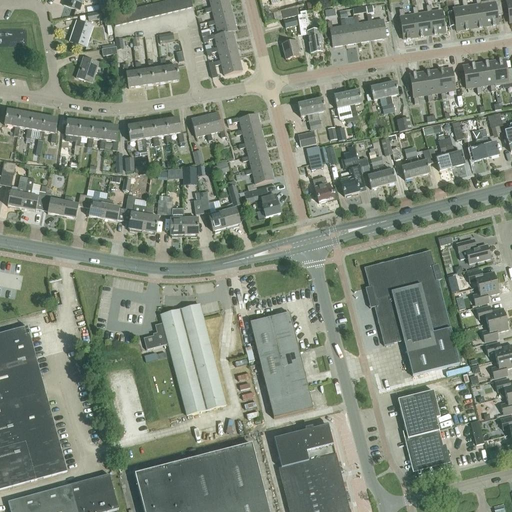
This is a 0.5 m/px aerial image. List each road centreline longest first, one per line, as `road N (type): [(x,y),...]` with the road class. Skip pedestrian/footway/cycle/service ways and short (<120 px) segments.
road 1 (tertiary): [(0,242),(157,269),(220,265),(310,242)]
road 2 (unclassified): [(384,507),(310,242)]
road 3 (unclassified): [(268,84),(511,43)]
road 4 (residential): [(52,100),(138,108),(268,84)]
road 5 (tertiary): [(310,242),(511,187)]
road 6 (residential): [(268,84),(310,242)]
road 7 (residential): [(384,507),(511,473)]
